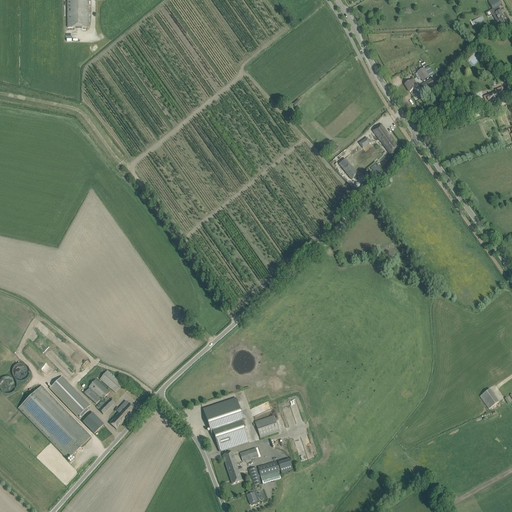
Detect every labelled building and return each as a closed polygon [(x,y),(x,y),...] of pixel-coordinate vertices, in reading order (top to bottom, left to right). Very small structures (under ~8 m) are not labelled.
[(67,0),(68,28),(88,27),(87,0),(67,0)] [(496,13),(493,15),(497,22),(499,21),(502,26),(509,23),(502,10),(501,10),(499,6),(502,4),(499,0),(490,0),(488,1),(493,9),(496,13)] [(417,72),(423,82),(433,75),(428,67),(424,69),(424,68),(417,72)] [(421,85),(424,91),(435,84),(431,78),(424,83),(421,85)] [(414,86),(417,84),(414,79),(405,85),(410,92),(416,89),(414,86)] [(502,89),(501,87),(495,90),(495,92),(483,97),(485,100),(487,105),(506,97),(504,92),(502,89)] [(298,99),(293,104),(296,108),(302,103),(298,99)] [(373,131),(382,144),(391,155),(399,150),(381,125),(373,131)] [(368,137),(360,143),(364,148),(372,143),(368,137)] [(331,151),(334,154),(340,149),(337,146),(331,151)] [(349,164),(343,169),(351,180),(358,175),(349,164)] [(469,343),(480,361),(511,342),(501,325),(469,343)] [(495,378),(511,367),(511,348),(487,364),(495,378)] [(28,380),(30,366),(17,363),(15,374),(20,375),(19,379),(28,380)] [(123,385),(119,381),(107,371),(100,379),(116,393),(123,385)] [(511,375),(499,384),(508,399),(511,395),(511,375)] [(0,391),(14,393),(17,379),(3,376),(2,383),(0,391)] [(87,410),(90,406),(61,377),(50,388),(78,418),(80,416),(82,418),(88,411),(87,410)] [(110,392),(96,379),(88,388),(89,388),(84,394),(96,405),(101,399),(103,400),(110,392)] [(42,386),(19,408),(68,459),(91,437),(42,386)] [(490,390),(480,396),(483,401),(493,394),(490,390)] [(96,407),(99,411),(103,415),(114,403),(107,396),(96,407)] [(245,426),(236,399),(203,410),(212,437),(214,436),(219,452),(248,442),(243,426),(245,426)] [(296,421),(293,412),(300,411),(297,399),(283,403),(288,423),(296,421)] [(119,414),(110,424),(116,430),(135,410),(126,401),(117,412),(119,414)] [(104,425),(100,421),(92,413),(83,422),(94,434),(104,425)] [(279,432),(274,415),(255,422),(260,439),(279,432)] [(258,457),(255,448),(240,454),(243,462),(258,457)] [(238,470),(238,469),(232,452),(223,456),(232,484),(242,481),(238,470)] [(293,470),(290,459),(278,463),(281,474),(293,470)] [(281,479),(276,462),(258,467),(263,484),(281,479)] [(256,468),(253,468),(248,470),(253,485),(260,483),(256,468)] [(246,493),(247,496),(248,499),(249,499),(251,503),(257,501),(254,493),(257,492),(256,489),(246,493)]
